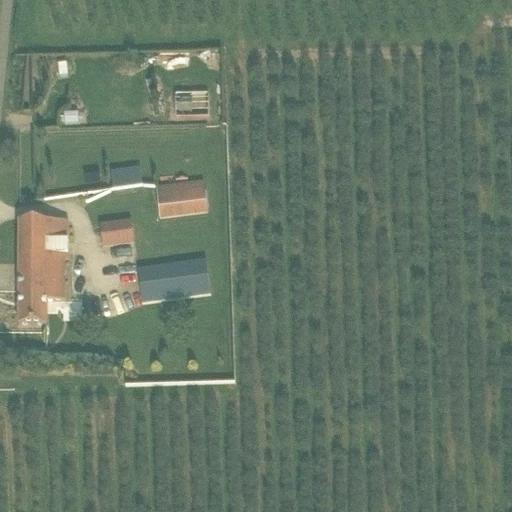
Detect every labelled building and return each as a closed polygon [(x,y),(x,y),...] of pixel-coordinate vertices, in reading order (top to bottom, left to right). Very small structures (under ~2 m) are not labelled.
[(68,78),(67,64),(59,64),(60,78),(68,78)] [(209,118),(208,94),(175,95),(176,119),(209,118)] [(78,114),(64,115),(65,125),(79,124),(78,114)] [(160,219),(208,213),(204,184),(156,189),(160,219)] [(19,223),(19,327),(47,327),(47,302),(64,302),(64,261),(68,261),(68,223),(19,223)] [(103,251),(135,247),(131,223),(100,227),(103,251)] [(207,263),(138,273),(142,309),(212,299),(207,263)]
